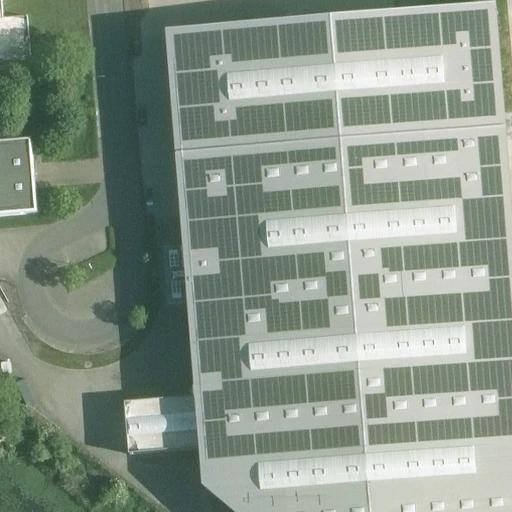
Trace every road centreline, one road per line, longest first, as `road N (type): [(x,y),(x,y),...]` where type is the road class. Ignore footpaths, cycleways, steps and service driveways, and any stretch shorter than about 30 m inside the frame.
road 1 (unclassified): [(128,173),(113,205),(50,247),(31,277),(37,311),(59,335),(90,340),(125,324),(140,298)]
road 2 (unclassified): [(112,0),(128,173)]
road 3 (unclassified): [(140,298),(128,173)]
